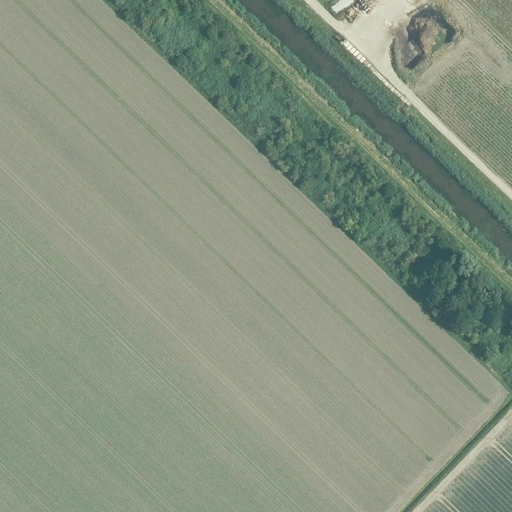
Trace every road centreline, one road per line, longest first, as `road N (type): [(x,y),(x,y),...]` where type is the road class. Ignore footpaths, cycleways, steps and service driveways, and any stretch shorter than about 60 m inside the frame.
road 1 (track): [(206,0),(511,286)]
road 2 (track): [(307,0),(511,197)]
